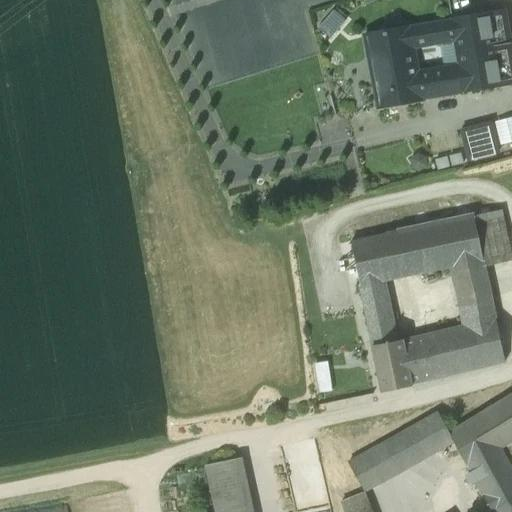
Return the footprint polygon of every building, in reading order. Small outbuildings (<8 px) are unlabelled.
[(447,0),(448,11),(464,9),(463,0),(447,0)] [(314,26),(328,40),(346,22),(332,9),(314,26)] [(511,55),(505,11),(450,20),(450,21),(454,43),(458,68),(462,93),(511,84),(511,55)] [(408,28),(364,36),(378,109),(422,101),(422,100),(417,74),(413,51),(454,43),(450,21),(408,28)] [(458,68),(417,74),(422,100),(463,93),(462,93),(458,68)] [(511,115),(492,121),(498,144),(511,140),(511,115)] [(490,124),(460,131),(468,161),(498,153),(490,124)] [(341,189),(360,186),(357,166),(338,168),(341,189)] [(470,195),(359,218),(364,240),(474,217),(470,195)] [(492,214),(474,217),(484,260),(485,266),(503,262),(492,214)] [(451,267),(484,260),(474,217),(364,240),(354,242),(363,285),(381,281),(451,267)] [(484,260),(451,267),(465,328),(428,337),(437,379),(507,363),(485,266),(484,260)] [(381,281),(363,285),(375,346),(392,342),(395,329),(386,290),(381,281)] [(405,342),(404,340),(392,342),(375,346),(385,393),(414,387),(413,384),(437,379),(428,337),(405,342)] [(324,360),(311,363),(317,391),(330,388),(324,360)] [(511,394),(449,433),(448,433),(453,443),(467,468),(503,447),(511,441),(511,394)] [(439,413),(369,452),(385,481),(453,443),(448,433),(449,433),(439,413)] [(511,463),(503,447),(467,468),(484,499),(511,481),(511,463)] [(369,452),(348,464),(364,492),(385,481),(369,452)] [(246,511),(236,461),(206,467),(216,511),(246,511)] [(370,511),(364,492),(341,500),(345,511),(370,511)] [(124,511),(121,495),(6,511),(124,511)] [(511,511),(511,496),(491,511),(511,511)]
